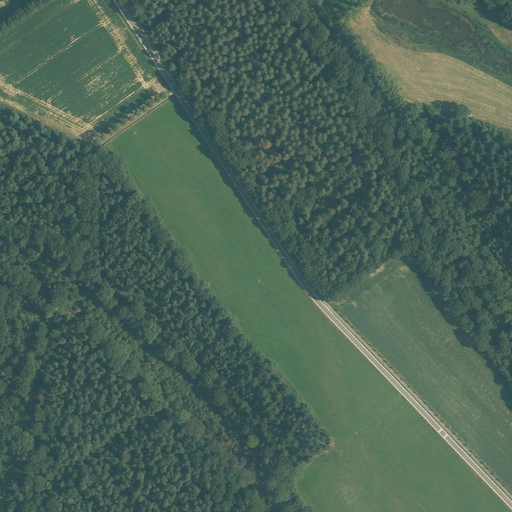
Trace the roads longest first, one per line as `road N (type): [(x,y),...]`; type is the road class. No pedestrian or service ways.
road 1 (unclassified): [(511,505),(313,296),(116,0)]
road 2 (track): [(31,448),(32,378),(86,248)]
